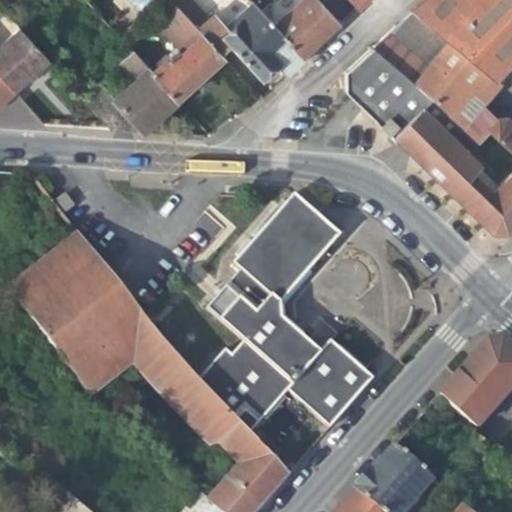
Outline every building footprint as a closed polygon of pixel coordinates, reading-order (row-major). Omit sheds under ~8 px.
[(167,0),(172,5),(195,29),(208,17),(192,0),(167,0)] [(317,0),(298,0),(271,26),(301,58),(322,39),(339,23),(317,0)] [(511,0),(420,0),(410,10),(448,41),(486,72),(495,79),(511,61),(511,0)] [(170,56),(152,73),(177,101),(201,79),(222,59),(219,56),(195,29),(172,5),(154,21),(168,37),(160,44),(170,56)] [(252,5),(226,29),(219,36),(229,47),(259,80),(275,65),(281,60),(289,69),(301,58),(271,26),(252,5)] [(219,36),(226,29),(212,14),(208,17),(195,29),(219,56),(229,47),(219,36)] [(116,34),(127,46),(146,29),(139,21),(130,30),(125,25),(116,34)] [(0,75),(14,92),(50,60),(20,27),(0,43),(0,75)] [(428,66),(388,31),(370,48),(413,83),(428,66)] [(413,83),(430,99),(449,116),(486,72),(448,41),(428,66),(413,83)] [(83,99),(110,129),(128,130),(144,132),(177,101),(152,73),(127,46),(113,59),(124,71),(133,81),(114,99),(100,84),(83,99)] [(413,83),(370,48),(345,71),(345,90),(379,124),(389,115),(398,125),(390,134),(392,136),(430,99),(413,83)] [(275,65),(283,75),(286,72),(289,69),(281,60),(275,65)] [(495,79),(486,72),(449,116),(463,129),(475,139),(497,117),(485,105),(502,85),(495,79)] [(0,103),(14,92),(0,75),(0,103)] [(453,140),(463,129),(449,116),(430,99),(392,136),(492,233),(508,235),(511,230),(511,172),(499,186),(478,166),(479,165),(453,140)] [(379,124),(390,134),(398,125),(389,115),(379,124)] [(511,122),(508,119),(497,117),(475,139),(478,142),(489,131),(511,152),(511,122)] [(241,270),(283,308),(292,297),(288,294),(308,272),(339,237),(294,196),(233,263),(241,270)] [(88,396),(113,378),(132,364),(161,342),(79,234),(7,289),(88,396)] [(289,312),(283,308),(241,270),(206,310),(242,343),(240,346),(289,390),(287,392),(327,428),(372,378),(365,373),(371,367),(346,344),(339,352),(330,343),(320,354),(297,334),(300,331),(284,317),(289,312)] [(302,286),(312,275),(308,272),(288,294),(292,297),(302,286)] [(473,359),(460,374),(497,408),(511,390),(511,348),(501,339),(489,341),(473,359)] [(237,466),(256,443),(248,435),(197,381),(161,342),(132,364),(210,448),(218,447),(237,466)] [(287,392),(289,390),(240,346),(230,356),(225,351),(197,381),(248,435),(262,420),(265,422),(286,400),(283,396),(287,392)] [(478,430),(497,408),(460,374),(440,396),(478,430)] [(120,387),(113,378),(88,396),(109,415),(117,406),(109,398),(120,387)] [(256,443),(237,466),(206,502),(217,511),(254,511),(257,509),(274,490),(287,475),(256,443)] [(374,471),(348,501),(360,511),(405,511),(433,480),(396,447),(374,471)] [(48,511),(88,511),(64,491),(48,511)] [(199,496),(185,511),(217,511),(206,502),(199,496)] [(360,511),(348,501),(338,511),(360,511)]
